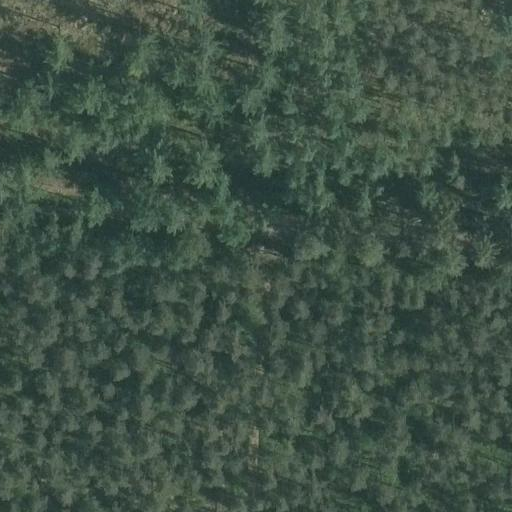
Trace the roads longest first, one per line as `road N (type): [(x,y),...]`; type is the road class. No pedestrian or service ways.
road 1 (track): [(0,211),(511,247)]
road 2 (track): [(289,0),(272,229)]
